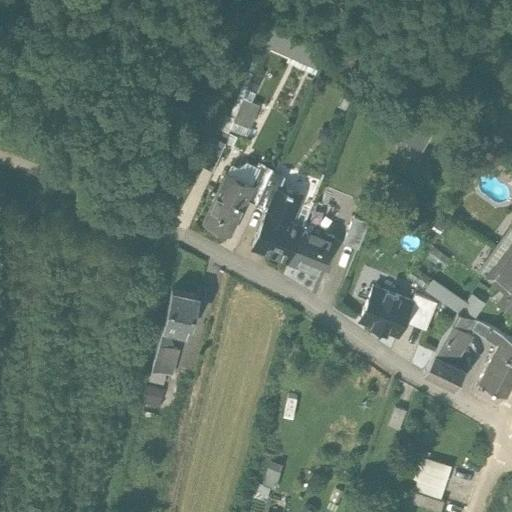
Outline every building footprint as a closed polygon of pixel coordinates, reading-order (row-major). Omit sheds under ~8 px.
[(270,31),(263,51),(315,71),(323,50),(270,31)] [(251,74),(228,131),(245,137),(257,108),(251,106),(262,79),(251,74)] [(437,126),(404,107),(390,131),(423,150),(437,126)] [(260,163),(250,184),(252,184),(244,199),(255,204),(272,168),(260,163)] [(283,173),(272,168),(255,204),(266,208),(275,185),(278,186),(283,173)] [(250,184),(225,172),(203,222),(229,234),(244,199),(252,184),(250,184)] [(285,189),(278,186),(275,185),(266,208),(251,244),(288,258),(301,225),(290,220),(300,195),(290,191),(291,188),(286,186),(285,189)] [(343,242),(358,248),(367,222),(353,216),(343,242)] [(332,237),(301,225),(288,258),(319,271),(332,237)] [(511,225),(479,271),(504,288),(497,298),(511,308),(511,225)] [(434,279),(429,291),(469,310),(475,297),(434,279)] [(411,300),(373,285),(359,320),(397,335),(411,300)] [(167,329),(183,333),(190,312),(193,313),(198,294),(171,288),(161,328),(167,329)] [(415,320),(430,326),(441,302),(426,295),(415,320)] [(452,324),(464,331),(467,325),(487,335),(490,327),(459,313),(452,324)] [(446,335),(463,348),(471,336),(464,331),(452,324),(446,335)] [(170,343),(165,336),(167,329),(161,328),(154,358),(166,361),(169,346),(170,343)] [(511,336),(503,333),(495,349),(511,356),(511,336)] [(446,335),(434,355),(453,365),(463,348),(446,335)] [(154,358),(148,383),(163,386),(165,374),(173,376),(180,349),(169,346),(166,361),(154,358)] [(511,356),(495,349),(487,364),(511,376),(511,356)] [(424,374),(455,388),(464,371),(453,365),(434,355),(424,374)] [(511,378),(511,376),(487,364),(478,382),(504,395),(511,378)] [(497,402),(501,400),(504,395),(478,382),(473,392),(486,399),(487,397),(497,402)] [(163,392),(145,388),(141,405),(159,410),(163,392)] [(281,473),(270,470),(263,489),(274,493),(281,473)] [(409,493),(405,504),(429,511),(440,511),(443,504),(409,493)]
